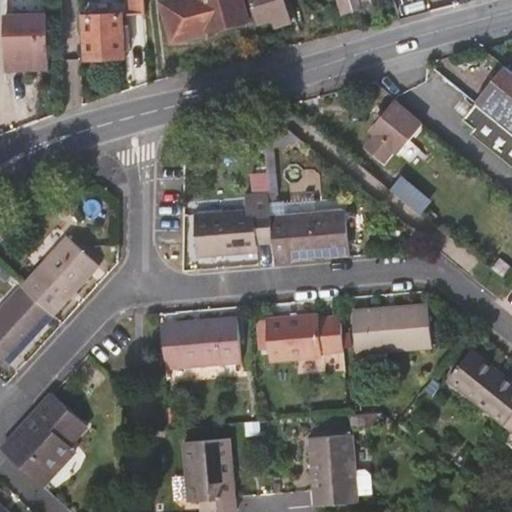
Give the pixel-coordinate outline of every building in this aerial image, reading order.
[(244,0),(162,0),(161,0),(172,45),(210,35),(209,30),(249,20),(244,0)] [(254,0),(261,24),(275,20),(278,27),(294,23),(287,0),(254,0)] [(386,0),(342,0),(346,12),(386,0)] [(125,10),(85,11),(87,54),(127,52),(126,33),(132,32),(132,20),(125,20),(125,10)] [(7,70),(25,69),(25,60),(51,59),(49,13),(5,15),(7,70)] [(52,67),(51,59),(25,60),(25,69),(52,67)] [(511,69),(508,67),(479,104),(495,119),(511,98),(511,69)] [(367,149),(386,165),(394,155),(398,159),(426,127),(399,104),(371,136),(375,140),(367,149)] [(511,131),(495,119),(479,104),(467,118),(483,131),(477,137),(511,166),(511,131)] [(374,178),(376,175),(386,165),(367,149),(356,163),(374,178)] [(409,184),(386,165),(376,175),(399,194),(409,184)] [(254,248),(269,246),(267,219),(264,197),(242,199),(243,213),(191,217),(194,261),(254,256),(254,248)] [(341,213),(267,219),(269,246),(272,266),(286,265),(286,261),(345,257),(341,213)] [(63,240),(17,290),(49,319),(94,269),(63,240)] [(0,364),(4,368),(49,319),(17,290),(0,308),(0,364)] [(349,312),(352,355),(355,355),(356,370),(385,368),(384,353),(428,349),(424,306),(349,312)] [(317,362),(341,360),(337,318),(314,320),(314,318),(263,322),(266,363),(317,359),(317,362)] [(161,325),(165,370),(239,364),(235,319),(161,325)] [(447,382),(502,426),(511,413),(511,386),(470,353),(447,382)] [(83,428),(48,397),(19,429),(21,432),(0,455),(38,489),(72,453),(66,448),(83,428)] [(511,413),(502,426),(511,434),(511,413)] [(311,442),(317,509),(360,505),(353,438),(311,442)] [(200,506),(200,511),(233,511),(232,501),(226,442),(180,446),(185,507),(200,506)]
